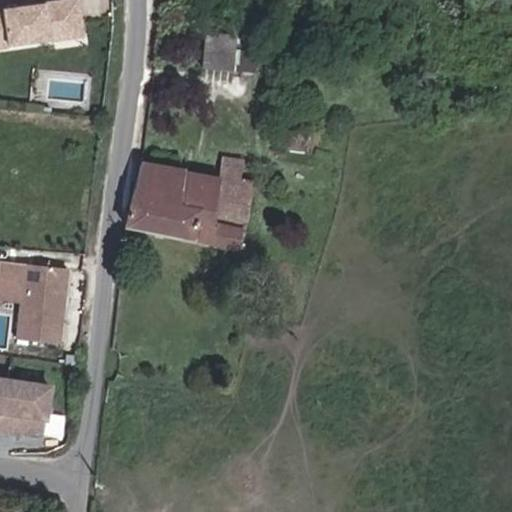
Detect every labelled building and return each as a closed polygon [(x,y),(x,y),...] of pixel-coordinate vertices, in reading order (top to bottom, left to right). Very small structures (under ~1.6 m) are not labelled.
[(57,47),(55,32),(86,28),(83,7),(53,11),(11,17),(0,18),(0,54),(14,52),(14,53),(57,47)] [(88,43),(86,28),(55,32),(57,47),(88,43)] [(204,85),(234,87),(237,72),(239,53),(210,49),(204,85)] [(62,73),(0,66),(0,101),(59,108),(62,73)] [(237,72),(234,87),(256,89),(257,74),(237,72)] [(139,177),(124,240),(237,265),(248,196),(237,193),(240,176),(215,171),(211,192),(139,177)] [(62,341),(68,264),(0,258),(0,297),(17,299),(14,337),(62,341)] [(44,400),(0,392),(0,443),(9,445),(10,441),(36,446),(44,400)]
